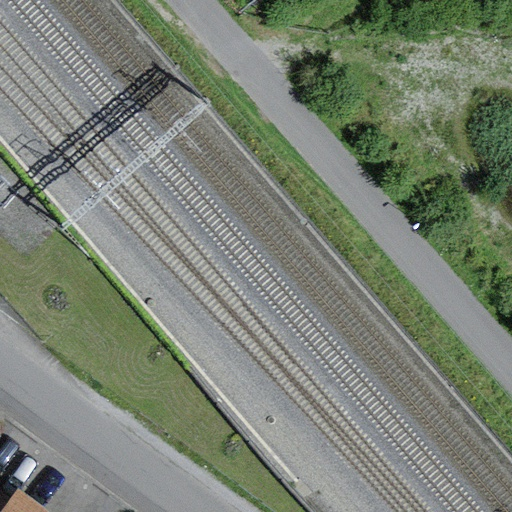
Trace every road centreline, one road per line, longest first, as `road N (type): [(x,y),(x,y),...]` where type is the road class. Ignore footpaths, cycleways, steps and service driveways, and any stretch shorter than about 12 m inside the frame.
road 1 (unclassified): [(191,0),(511,367)]
road 2 (unclassified): [(187,511),(0,372)]
